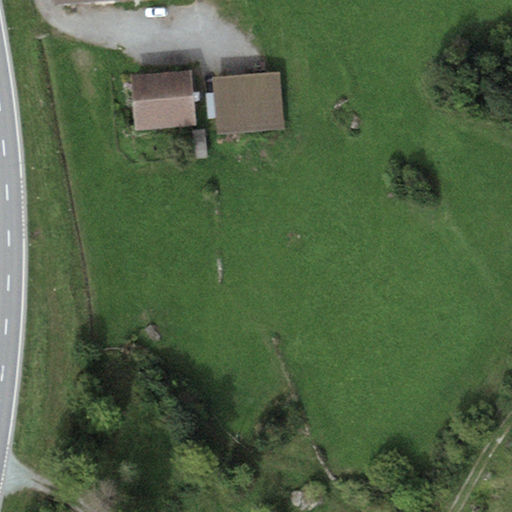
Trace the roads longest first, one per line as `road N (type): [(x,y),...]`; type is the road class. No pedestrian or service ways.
road 1 (primary): [(0,107),(10,252),(0,405)]
road 2 (track): [(43,0),(46,13),(77,30),(205,37)]
